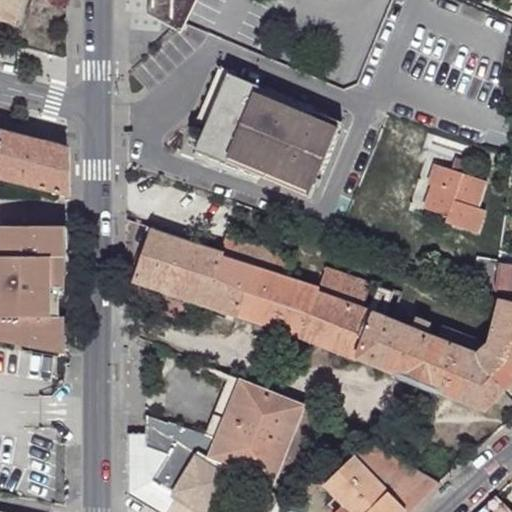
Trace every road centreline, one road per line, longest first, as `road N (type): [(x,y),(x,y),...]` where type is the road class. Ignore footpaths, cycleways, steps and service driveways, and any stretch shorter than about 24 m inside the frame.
road 1 (primary): [(97,116),(100,511)]
road 2 (unknown): [(99,317),(390,387)]
